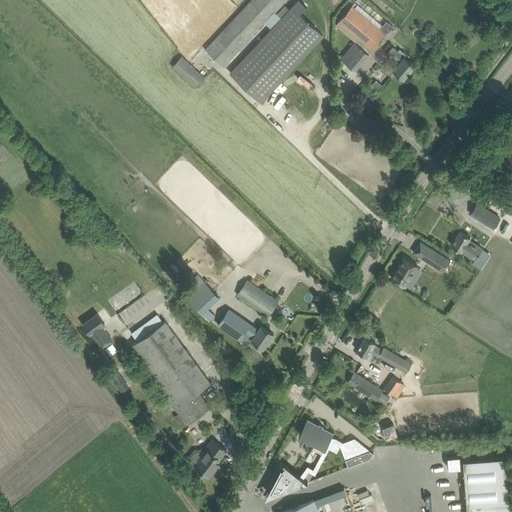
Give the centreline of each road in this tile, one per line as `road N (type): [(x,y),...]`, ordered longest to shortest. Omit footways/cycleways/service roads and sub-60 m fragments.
road 1 (tertiary): [(235,511),(314,353),(441,140),(511,58)]
road 2 (unknown): [(257,511),(376,468),(421,476),(450,495)]
road 3 (unknown): [(137,314),(161,313),(265,448)]
